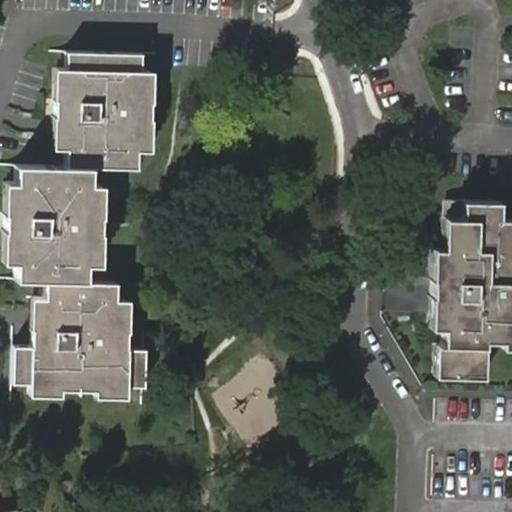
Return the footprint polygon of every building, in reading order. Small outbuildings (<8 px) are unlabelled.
[(25,204),(16,204),(16,209),(13,209),(13,223),(24,224),(23,243),(12,242),(12,255),(23,255),(22,274),(50,275),(49,291),(38,291),(37,304),(48,305),(47,324),(39,324),(38,342),(20,341),(19,377),(37,378),(36,386),(51,387),(52,379),(69,379),(70,368),(100,368),(100,381),(117,382),(117,390),(132,391),(133,382),(150,383),(152,346),(133,344),(134,326),(132,325),(122,326),(122,311),(133,312),(133,294),(122,293),(122,278),(92,276),(93,259),(103,260),(103,246),(94,245),(95,228),(104,228),(108,229),(108,209),(105,208),(95,208),(96,192),(106,193),(106,179),(97,178),(98,162),(143,164),(143,150),(159,151),(160,137),(150,137),(151,118),(160,119),(163,119),(164,97),(161,98),(152,98),(152,83),(161,83),(162,69),(153,69),(154,49),(79,47),(78,65),(68,64),(67,78),(77,79),(77,94),(67,93),(64,93),(63,113),(72,114),(71,133),(64,133),(63,147),(76,147),(76,161),(27,159),(26,176),(17,175),(16,189),(25,189),(25,204)] [(67,78),(67,93),(77,94),(77,79),(67,78)] [(161,98),(161,83),(152,83),(152,98),(161,98)] [(160,137),(160,119),(151,118),(150,137),(160,137)] [(16,189),(16,204),(25,204),(25,189),(16,189)] [(105,208),(106,193),(96,192),(95,208),(105,208)] [(449,279),(441,279),(438,279),(437,297),(446,298),(444,319),(433,319),(432,331),(439,331),(438,348),(443,349),(451,349),(450,364),(442,364),(442,376),(486,377),(488,342),(488,328),(504,329),(504,339),(511,339),(511,221),(504,221),(505,202),(453,200),(452,218),(460,218),(459,233),(452,233),(451,248),(441,249),(441,263),(450,265),(449,279)] [(103,246),(104,228),(95,228),(94,245),(103,246)] [(441,263),(441,279),(449,279),(450,265),(441,263)] [(132,325),(133,312),(122,311),(122,326),(132,325)] [(503,343),(504,339),(504,329),(488,328),(488,342),(503,343)] [(451,349),(443,349),(442,364),(450,364),(451,349)] [(251,406),(275,367),(246,350),(223,389),(251,406)] [(99,386),(100,381),(100,368),(70,368),(69,379),(69,384),(99,386)] [(52,379),(51,387),(69,388),(69,384),(69,379),(52,379)] [(99,389),(117,390),(117,382),(100,381),(99,386),(99,389)]
